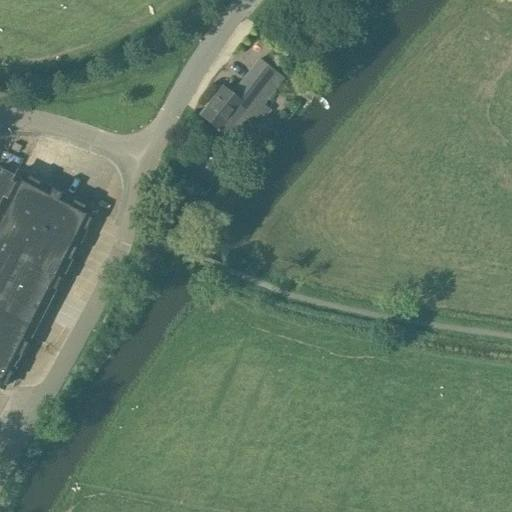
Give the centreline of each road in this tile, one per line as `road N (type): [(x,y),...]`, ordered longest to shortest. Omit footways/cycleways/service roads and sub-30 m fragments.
road 1 (tertiary): [(0,473),(109,278),(148,156)]
road 2 (tertiary): [(148,156),(197,59),(245,0)]
road 3 (tertiary): [(148,156),(43,120),(0,116)]
